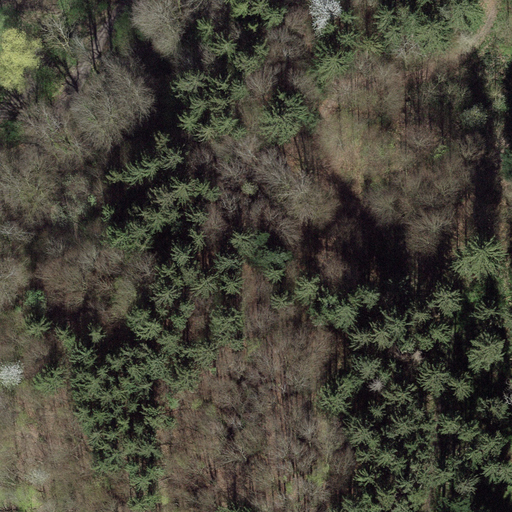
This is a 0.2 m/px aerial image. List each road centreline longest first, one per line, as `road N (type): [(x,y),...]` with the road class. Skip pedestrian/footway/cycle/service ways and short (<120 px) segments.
road 1 (track): [(511,24),(509,38),(468,82),(361,82),(321,109),(312,141),(338,186),(418,252),(443,294),(449,357),(430,511)]
road 2 (track): [(0,192),(44,148),(128,0)]
